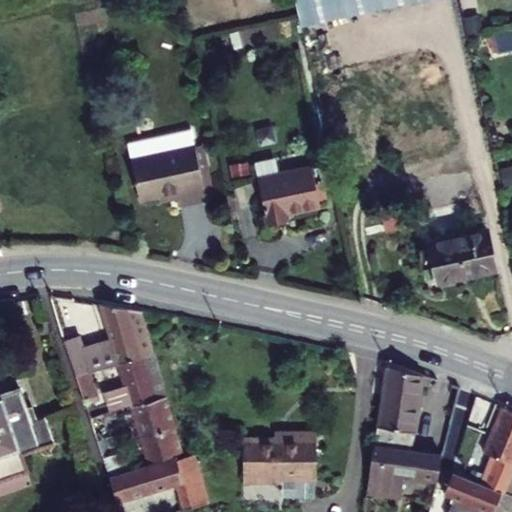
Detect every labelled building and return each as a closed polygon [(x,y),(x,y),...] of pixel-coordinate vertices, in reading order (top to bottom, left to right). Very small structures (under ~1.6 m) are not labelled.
[(132,119),(134,136),(199,124),(196,108),(132,119)] [(199,124),(131,137),(139,178),(176,171),(178,183),(209,177),(199,124)] [(311,149),(258,159),(266,204),(285,201),(284,190),(317,185),(311,149)] [(465,151),(434,157),(438,178),(468,172),(465,151)] [(487,221),(433,231),(441,270),(495,261),(487,221)] [(104,291),(130,368),(166,355),(147,297),(104,291)] [(53,295),(87,395),(107,382),(89,332),(83,333),(68,294),(53,295)] [(130,368),(139,397),(176,385),(166,355),(130,368)] [(383,446),(379,486),(440,495),(450,442),(455,443),(467,379),(449,373),(438,444),(421,442),(429,366),(399,355),(390,447),(383,446)] [(87,395),(90,402),(106,396),(107,382),(87,395)] [(139,397),(150,430),(186,418),(176,385),(139,397)] [(62,444),(54,419),(40,424),(27,389),(0,398),(0,466),(31,455),(62,444)] [(509,511),(511,503),(511,403),(500,441),(511,445),(503,470),(472,460),(465,483),(503,496),(497,511),(509,511)] [(150,430),(161,462),(196,450),(186,418),(150,430)] [(253,438),(251,483),(290,484),(290,477),(323,480),(325,436),(291,434),(291,441),(253,438)] [(196,508),(222,499),(202,447),(196,450),(161,462),(115,478),(123,502),(185,480),(196,508)] [(31,455),(0,466),(0,475),(3,484),(36,471),(31,455)]
